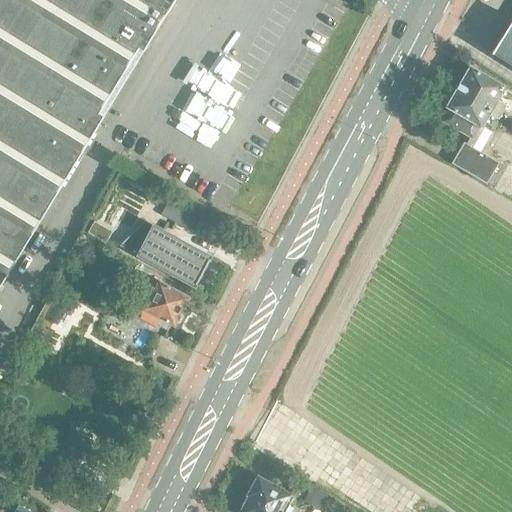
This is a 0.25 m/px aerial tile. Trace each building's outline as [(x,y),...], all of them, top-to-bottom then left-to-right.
[(0,0),(0,286),(103,118),(98,115),(139,47),(144,50),(174,0),(0,0)] [(511,63),(511,24),(494,53),(511,63)] [(472,66),(458,91),(450,91),(444,100),(449,107),(452,109),(444,121),(471,137),(467,143),(465,142),(453,163),(488,183),(500,162),(480,151),(491,131),(484,127),(485,127),(484,126),(490,114),(499,120),(505,110),(507,105),(498,100),(506,86),(472,66)] [(193,232),(201,220),(169,201),(162,213),(193,232)] [(154,227),(146,223),(119,246),(134,253),(134,252),(139,255),(139,256),(196,286),(211,258),(154,227)] [(157,326),(161,318),(176,326),(190,298),(149,276),(142,288),(129,311),(157,326)] [(87,457),(96,437),(75,427),(66,447),(87,457)] [(286,511),(292,502),(288,500),(291,495),(260,478),(251,495),(253,496),(243,511),(286,511)] [(320,509),(328,494),(312,485),(303,499),(320,509)]
